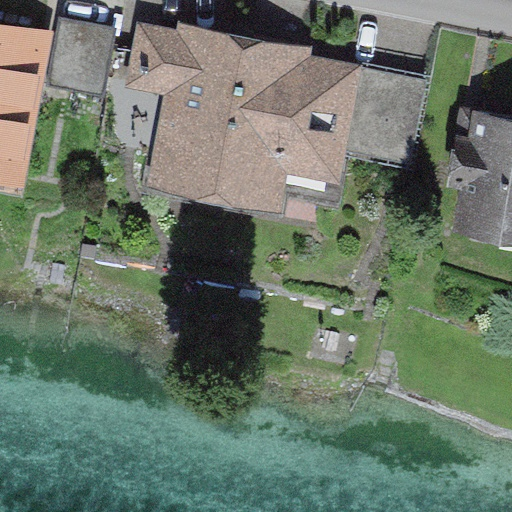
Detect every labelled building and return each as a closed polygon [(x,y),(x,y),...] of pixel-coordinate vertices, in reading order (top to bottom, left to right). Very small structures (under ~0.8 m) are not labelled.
[(121,30),(62,18),(48,89),(107,100),(121,30)] [(0,181),(24,186),(55,32),(0,21),(0,181)] [(339,187),(345,153),(362,64),(313,55),(314,49),(179,24),(177,30),(140,23),(128,90),(165,97),(148,192),(280,217),(287,178),(339,187)] [(427,76),(362,64),(345,153),(410,165),(427,76)] [(460,193),(454,230),(511,240),(511,119),(474,113),(470,139),(458,137),(448,191),(460,193)]
